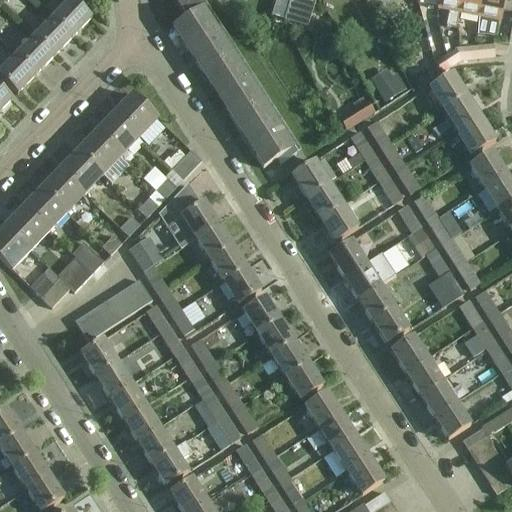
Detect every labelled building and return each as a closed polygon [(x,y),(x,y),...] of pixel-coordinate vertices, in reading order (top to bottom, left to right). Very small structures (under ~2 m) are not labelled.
[(0,0),(0,7),(1,8),(8,0),(0,0)] [(178,0),(176,6),(186,22),(172,31),(263,171),(277,162),(280,167),(297,157),(203,12),(202,0),(178,0)] [(279,0),(274,20),(283,23),(290,0),(279,0)] [(290,0),(283,23),(293,26),(300,0),(290,0)] [(440,0),(440,2),(439,2),(437,12),(448,14),(445,29),(455,31),(458,16),(461,0),(440,0)] [(478,20),(482,0),(461,0),(458,16),(478,20)] [(482,0),(478,20),(499,24),(504,0),(482,0)] [(91,22),(70,2),(52,22),(72,41),(91,22)] [(72,41),(52,22),(34,40),(54,60),(72,41)] [(54,60),(34,40),(15,59),(35,78),(54,60)] [(492,49),(469,51),(470,63),(493,61),(492,49)] [(469,51),(455,52),(460,64),(470,63),(469,51)] [(451,70),(460,64),(455,52),(444,59),(451,70)] [(0,80),(17,97),(35,78),(15,59),(0,74),(0,80)] [(441,76),(451,70),(444,59),(434,66),(441,76)] [(443,115),(467,99),(452,77),(429,92),(443,115)] [(0,91),(0,114),(11,103),(0,91)] [(132,98),(113,117),(138,141),(157,122),(132,98)] [(467,99),(443,115),(457,136),(481,121),(467,99)] [(373,116),(366,105),(339,121),(346,133),(373,116)] [(120,160),(138,141),(113,117),(95,136),(120,160)] [(481,121),(457,136),(471,159),(495,144),(481,121)] [(381,154),(390,148),(376,125),(366,132),(381,154)] [(95,136),(77,155),(102,179),(120,160),(95,136)] [(364,164),(374,158),(359,136),(350,142),(364,164)] [(405,170),(390,148),(381,154),(395,176),(405,170)] [(85,197),(102,179),(77,155),(60,173),(85,197)] [(172,174),(182,184),(201,165),(190,155),(172,174)] [(483,192),(506,178),(492,156),(469,170),(483,192)] [(364,164),(378,187),(388,180),(374,158),(364,164)] [(305,202),(329,187),(314,165),(291,180),(305,202)] [(395,176),(409,198),(419,192),(405,170),(395,176)] [(144,184),(164,203),(175,191),(155,172),(144,184)] [(60,173),(41,192),(66,216),(85,197),(60,173)] [(511,187),(506,178),(483,192),(497,214),(511,204),(511,187)] [(402,202),(388,180),(378,187),(392,209),(402,202)] [(305,202),(319,224),(343,209),(329,187),(305,202)] [(186,189),(158,218),(167,230),(174,225),(181,235),(173,240),(181,252),(195,243),(218,228),(203,206),(198,209),(186,191),(186,190),(186,189)] [(41,192),(23,211),(48,235),(66,216),(41,192)] [(423,199),(414,205),(424,221),(434,215),(423,199)] [(137,213),(146,222),(157,210),(149,202),(137,213)] [(511,204),(497,214),(511,236),(511,235),(511,204)] [(343,209),(319,224),(334,247),(358,231),(343,209)] [(23,211),(5,230),(30,254),(48,235),(23,211)] [(401,222),(411,238),(421,231),(410,215),(401,222)] [(119,232),(128,240),(139,229),(131,221),(119,232)] [(437,221),(428,227),(438,243),(448,237),(437,221)] [(218,228),(195,243),(208,262),(209,264),(232,250),(218,228)] [(0,262),(11,273),(30,254),(5,230),(0,235),(0,262)] [(435,253),(421,231),(411,238),(407,241),(421,263),(435,253)] [(101,251),(110,259),(121,248),(112,239),(101,251)] [(451,243),(442,249),(452,265),(462,259),(451,243)] [(329,259),(343,282),(366,267),(351,245),(329,259)] [(82,246),(71,257),(74,261),(78,264),(83,269),(92,278),(103,266),(94,258),(82,246)] [(224,286),(246,272),(232,250),(209,264),(211,266),(224,286)] [(343,282),(357,304),(380,289),(395,279),(381,257),(366,267),(343,282)] [(439,282),(449,275),(439,259),(429,266),(439,282)] [(78,264),(59,283),(65,288),(70,293),(74,296),(84,286),(85,285),(92,278),(83,269),(78,264)] [(465,265),(456,271),(466,287),(476,281),(465,265)] [(153,270),(143,276),(153,292),(163,286),(153,270)] [(41,302),(51,312),(70,293),(65,288),(58,282),(49,272),(41,281),(51,290),(41,302)] [(246,272),(224,286),(238,309),(260,294),(246,272)] [(463,297),(453,281),(443,287),(453,304),(463,297)] [(139,284),(128,291),(140,311),(151,304),(139,284)] [(357,304),(371,325),(394,311),(394,310),(380,289),(357,304)] [(128,291),(117,298),(130,318),(140,311),(128,291)] [(157,298),(167,314),(177,308),(167,292),(157,298)] [(484,295),(475,301),(485,317),(495,311),(484,295)] [(117,298),(106,305),(119,325),(130,318),(117,298)] [(257,338),(279,323),(265,301),(242,315),(257,338)] [(109,332),(119,325),(106,305),(96,312),(109,332)] [(394,311),(371,325),(386,348),(408,333),(400,321),(394,311)] [(482,327),(472,311),(462,317),(472,333),(482,327)] [(98,339),(109,332),(96,312),(85,319),(98,339)] [(181,314),(171,320),(181,336),(191,330),(181,314)] [(160,338),(169,332),(159,316),(149,322),(160,338)] [(489,323),(499,339),(509,333),(498,317),(489,323)] [(85,319),(75,325),(88,345),(98,339),(85,319)] [(279,323),(257,338),(271,360),(293,345),(279,323)] [(496,349),(486,333),(476,339),(486,355),(496,349)] [(150,376),(183,354),(173,338),(163,344),(169,353),(145,368),(150,376)] [(511,338),(503,345),(511,359),(511,338)] [(390,354),(405,377),(427,362),(413,340),(390,354)] [(80,357),(94,380),(117,365),(103,343),(80,357)] [(200,343),(190,349),(200,365),(210,359),(200,343)] [(293,345),(271,360),(285,382),(308,367),(293,345)] [(510,371),(500,355),(490,361),(500,377),(510,371)] [(188,382),(198,376),(187,360),(178,366),(188,382)] [(427,362),(405,377),(419,399),(441,384),(427,362)] [(94,380),(108,402),(131,387),(117,365),(94,380)] [(214,365),(204,371),(215,387),(224,381),(214,365)] [(308,367),(285,382),(300,404),(322,389),(308,367)] [(257,390),(269,385),(262,370),(250,375),(257,390)] [(202,404),(212,398),(201,382),(192,388),(202,404)] [(419,399),(433,420),(455,406),(441,384),(419,399)] [(145,409),(131,387),(108,402),(123,424),(145,409)] [(228,387),(218,393),(229,409),(238,403),(228,387)] [(318,433),(341,418),(326,396),(304,410),(318,433)] [(216,426),(226,419),(216,403),(206,410),(216,426)] [(470,428),(455,406),(433,420),(447,443),(470,428)] [(183,416),(191,434),(210,425),(202,408),(183,416)] [(145,409),(123,424),(137,445),(159,431),(145,409)] [(242,409),(232,415),(243,431),(253,425),(242,409)] [(0,448),(21,435),(6,413),(0,416),(0,448)] [(503,417),(487,427),(493,437),(509,426),(503,417)] [(333,455),(355,440),(341,418),(318,433),(333,455)] [(240,441),(226,419),(216,426),(206,432),(220,454),(240,441)] [(159,431),(137,445),(151,468),(173,453),(159,431)] [(468,455),(487,442),(482,433),(462,445),(468,455)] [(0,452),(12,472),(35,457),(21,435),(0,448),(0,452)] [(261,438),(252,444),(262,461),(272,454),(261,438)] [(333,455),(347,476),(369,462),(355,440),(333,455)] [(487,442),(468,455),(473,463),(493,451),(487,442)] [(173,453),(151,468),(165,490),(188,475),(180,464),(191,457),(184,445),(173,453)] [(493,451),(473,463),(479,472),(498,459),(493,451)] [(249,477),(259,471),(249,455),(239,461),(249,477)] [(35,457),(12,472),(26,493),(49,479),(35,457)] [(498,459),(479,472),(484,481),(504,468),(498,459)] [(275,460),(266,466),(276,482),(286,476),(275,460)] [(384,484),(369,462),(347,476),(361,499),(384,484)] [(504,468),(484,481),(490,489),(509,477),(505,470),(504,468)] [(263,499),(273,493),(263,477),(253,483),(263,499)] [(511,487),(511,480),(509,477),(490,489),(496,498),(511,487)] [(49,479),(26,493),(38,511),(46,511),(63,501),(49,479)] [(169,496),(179,511),(194,511),(206,504),(192,482),(169,496)] [(290,482),(280,488),(290,504),(300,498),(290,482)] [(364,509),(366,511),(379,511),(390,505),(384,496),(364,509)] [(271,511),(285,511),(277,499),(267,505),(271,511)] [(308,511),(304,504),(294,510),(295,511),(340,511),(348,507),(344,500),(328,510),(324,511),(308,511)] [(401,503),(398,511),(415,511),(416,507),(401,503)]
